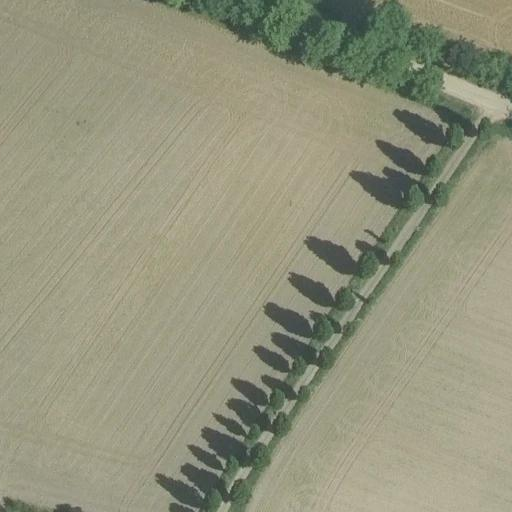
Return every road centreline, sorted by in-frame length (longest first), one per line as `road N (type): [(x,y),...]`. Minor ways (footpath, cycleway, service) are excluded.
road 1 (track): [(223,511),(495,100)]
road 2 (unclassified): [(511,106),(253,0)]
